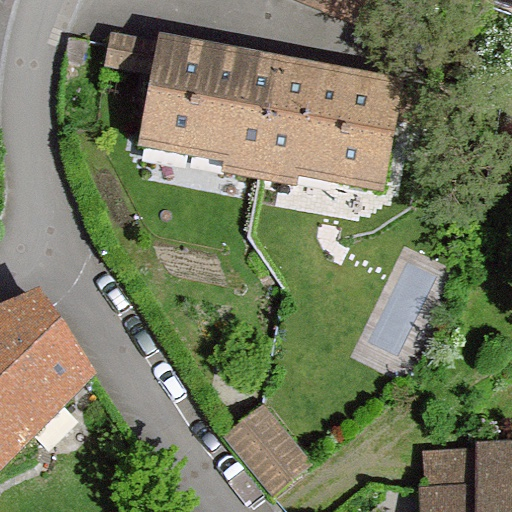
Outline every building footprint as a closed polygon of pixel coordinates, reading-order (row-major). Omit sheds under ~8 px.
[(398,0),(290,0),(383,38),(398,0)] [(386,200),(407,88),(111,38),(105,69),(152,79),(139,154),(225,171),(223,180),(299,194),(301,184),(386,200)] [(0,479),(103,378),(46,298),(0,316),(0,479)] [(315,470),(265,410),(228,440),(277,501),(315,470)] [(511,511),(511,449),(427,453),(425,511),(511,511)]
